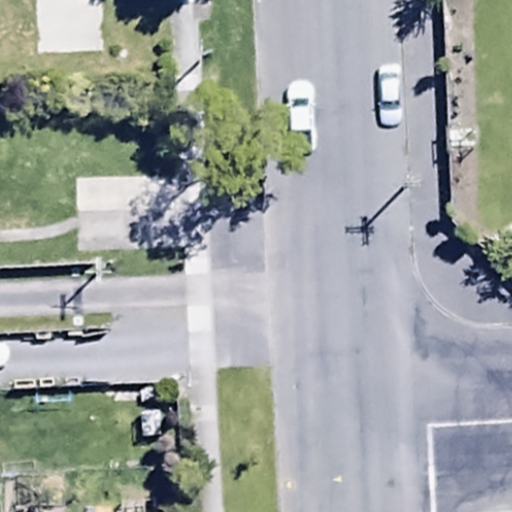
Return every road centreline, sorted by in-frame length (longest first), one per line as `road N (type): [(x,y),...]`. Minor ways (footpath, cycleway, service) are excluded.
road 1 (tertiary): [(318,0),(338,427)]
road 2 (residential): [(511,420),(338,427)]
